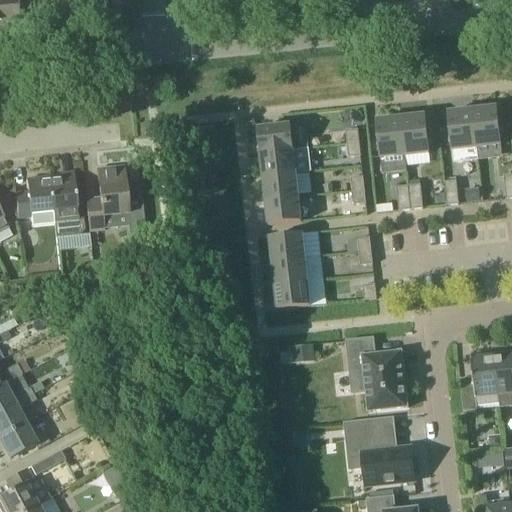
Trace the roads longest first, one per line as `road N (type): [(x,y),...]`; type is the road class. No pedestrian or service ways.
road 1 (unclassified): [(157,54),(511,17)]
road 2 (residential): [(453,511),(437,333),(449,324),(511,317)]
road 3 (unclassified): [(0,70),(157,54)]
